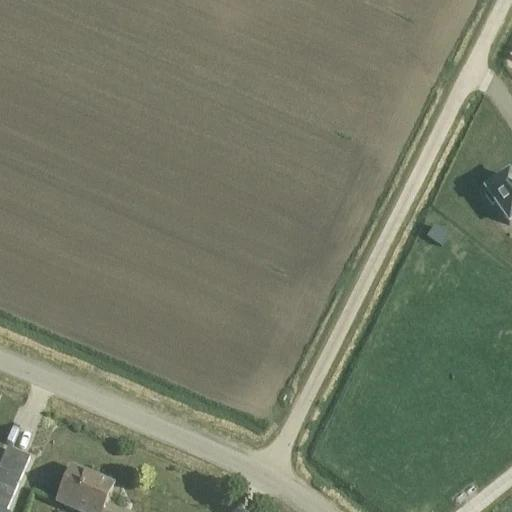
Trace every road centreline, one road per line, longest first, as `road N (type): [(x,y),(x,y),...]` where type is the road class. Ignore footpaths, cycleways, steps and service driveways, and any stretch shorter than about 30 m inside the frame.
road 1 (unclassified): [(509,0),(267,476)]
road 2 (unclassified): [(267,476),(0,361)]
